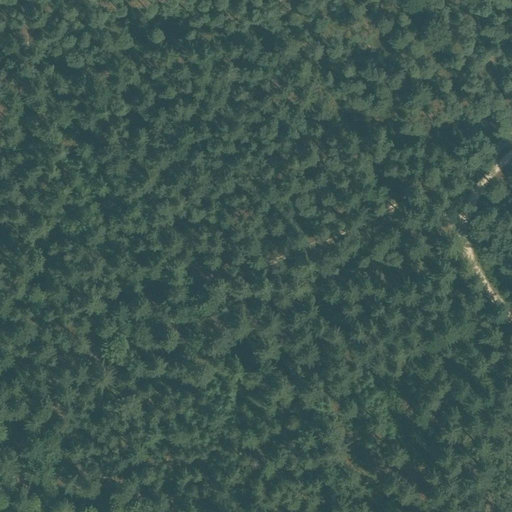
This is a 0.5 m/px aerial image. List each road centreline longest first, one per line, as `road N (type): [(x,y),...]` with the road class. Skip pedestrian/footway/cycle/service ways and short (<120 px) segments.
road 1 (track): [(0,509),(104,333),(391,214),(450,221)]
road 2 (track): [(398,213),(309,44),(291,35),(139,37),(53,0)]
road 3 (track): [(0,160),(28,68),(20,26),(34,0)]
